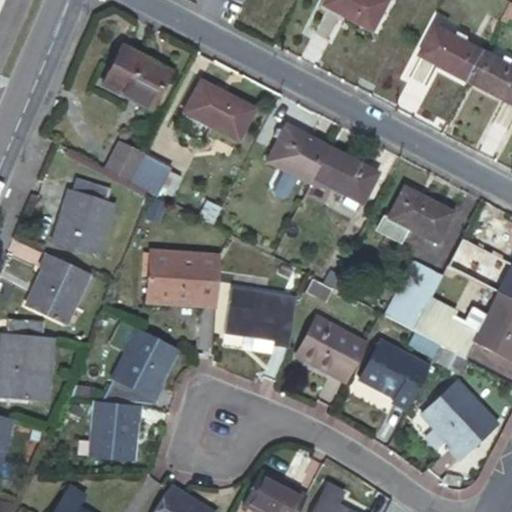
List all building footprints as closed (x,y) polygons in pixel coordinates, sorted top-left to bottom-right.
[(388,0),(329,0),(326,6),(375,31),(391,1),(388,0)] [(421,54),(470,80),(484,51),(436,26),(421,54)] [(121,45),(101,82),(150,108),(169,71),(121,45)] [(511,65),(484,51),(470,80),(511,102),(511,65)] [(200,81),(183,112),(236,139),(253,108),(200,81)] [(265,161),(308,184),(311,178),(327,148),(284,125),(265,161)] [(137,169),(144,155),(119,143),(112,156),(137,169)] [(376,173),(327,148),(311,178),(359,204),(376,173)] [(158,197),(172,170),(144,155),(137,169),(130,182),(158,197)] [(105,169),(130,182),(137,169),(112,156),(105,169)] [(62,170),(59,185),(88,192),(91,177),(62,170)] [(88,192),(59,185),(55,198),(61,199),(52,236),(91,246),(103,196),(88,192)] [(404,187),(388,219),(406,229),(436,244),(452,213),(404,187)] [(61,199),(55,198),(45,235),(52,236),(61,199)] [(406,229),(388,219),(383,216),(375,231),(399,243),(406,229)] [(190,297),(190,303),(206,304),(209,250),(140,247),(137,293),(190,297)] [(79,270),(35,248),(28,262),(34,266),(16,300),(54,320),(79,270)] [(452,251),(445,265),(455,271),(464,275),(471,262),(452,251)] [(321,284),(329,288),(342,264),(334,259),(321,284)] [(498,293),(511,300),(511,260),(495,291),(498,293)] [(445,265),(440,273),(451,279),(455,271),(445,265)] [(402,282),(383,316),(396,323),(414,288),(402,282)] [(429,296),(414,288),(396,323),(411,331),(420,312),(429,296)] [(265,344),(279,345),(284,293),(241,290),(240,308),(217,307),(214,337),(265,340),(265,344)] [(137,299),(190,303),(190,297),(137,293),(137,299)] [(487,314),(476,335),(511,353),(511,300),(498,293),(487,314)] [(459,327),(476,335),(487,314),(470,305),(459,327)] [(0,311),(0,321),(23,323),(23,312),(0,311)] [(420,312),(411,331),(426,339),(435,321),(420,312)] [(323,374),(334,380),(356,339),(309,314),(289,349),(325,368),(323,374)] [(435,321),(426,339),(435,344),(464,359),(476,335),(459,327),(438,316),(435,321)] [(129,325),(102,371),(89,394),(139,397),(142,394),(148,383),(144,380),(163,347),(129,325)] [(0,391),(16,392),(18,372),(34,373),(38,329),(0,327),(0,391)] [(388,403),(400,410),(422,368),(373,341),(353,378),(390,398),(388,403)] [(464,359),(435,344),(428,358),(457,373),(464,359)] [(442,449),(452,459),(492,424),(452,379),(416,411),(447,445),(442,449)] [(82,395),(78,450),(118,453),(121,415),(125,415),(127,399),(82,395)] [(234,505),(246,511),(287,511),(298,494),(255,469),(234,505)] [(115,511),(104,505),(101,509),(68,489),(74,479),(58,470),(36,505),(46,511),(115,511)] [(156,477),(134,511),(199,511),(201,509),(163,486),(165,483),(156,477)] [(347,511),(337,506),(342,496),(327,486),(311,511),(347,511)]
